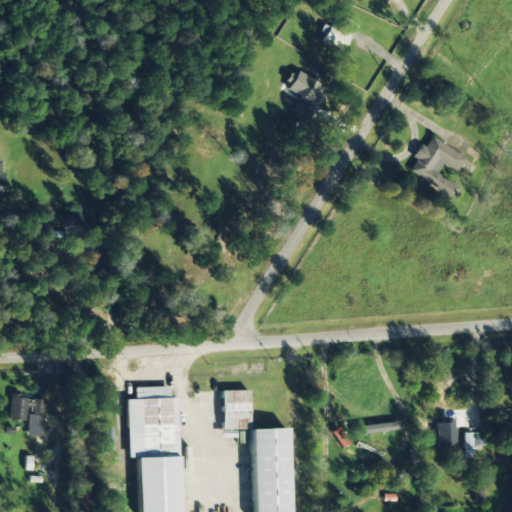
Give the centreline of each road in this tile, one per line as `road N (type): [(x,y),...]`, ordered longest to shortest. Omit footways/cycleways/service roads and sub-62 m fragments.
road 1 (residential): [(511,326),(0,358)]
road 2 (residential): [(227,347),(445,0)]
